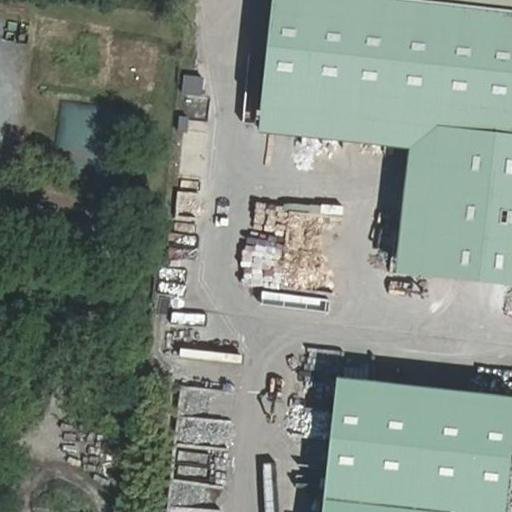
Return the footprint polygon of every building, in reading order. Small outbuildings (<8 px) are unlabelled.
[(511,0),(276,0),(264,138),(423,154),(411,276),(511,285),(511,0)] [(182,71),(177,91),(198,96),(203,77),(182,71)] [(92,137),(111,138),(114,109),(59,105),(56,144),(68,145),(71,116),(94,118),(92,137)] [(207,175),(218,176),(220,145),(210,144),(207,175)] [(250,202),(248,215),(269,218),(271,206),(250,202)] [(495,310),(511,310),(511,289),(496,289),(495,310)] [(307,511),(494,511),(506,392),(338,375),(340,350),(307,347),(302,399),(318,401),(307,511)]
